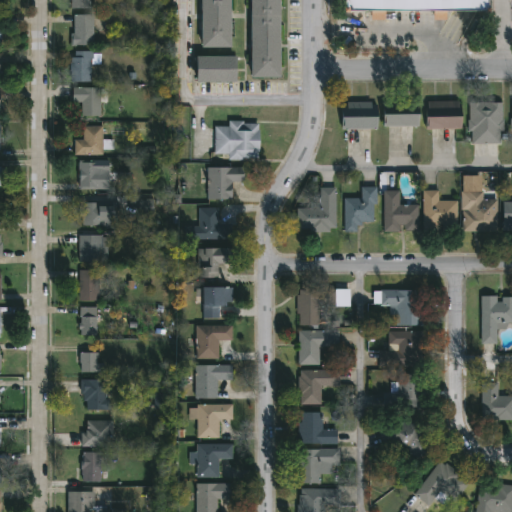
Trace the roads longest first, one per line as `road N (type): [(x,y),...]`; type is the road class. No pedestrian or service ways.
road 1 (residential): [(268,511),(268,222),(315,125),(315,0)]
road 2 (residential): [(40,511),(35,0)]
road 3 (residential): [(266,266),(511,265)]
road 4 (residential): [(456,266),(459,430),(469,450),(511,459)]
road 5 (residential): [(315,74),(511,71)]
